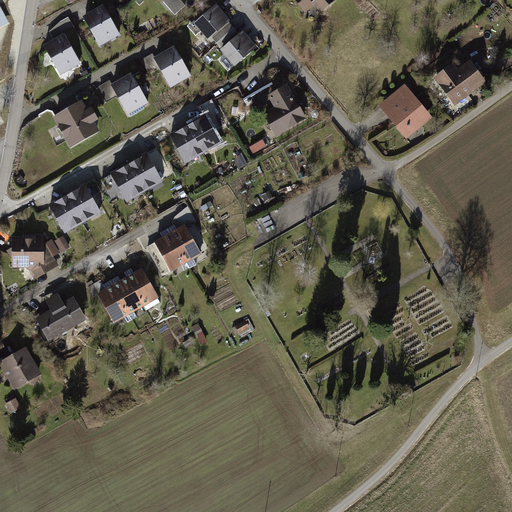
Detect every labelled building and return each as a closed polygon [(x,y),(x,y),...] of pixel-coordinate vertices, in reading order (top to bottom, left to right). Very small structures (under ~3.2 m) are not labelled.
[(338,0),(298,0),(309,12),(316,5),(323,13),(338,0)] [(106,7),(86,18),(102,48),(122,37),(106,7)] [(232,24),(218,7),(197,24),(211,41),(232,24)] [(245,32),(223,51),(237,67),(259,49),(245,32)] [(65,35),(46,46),(63,77),(83,66),(65,35)] [(192,76),(176,48),(156,59),(153,55),(142,61),(151,77),(163,70),(173,87),(192,76)] [(456,62),(435,77),(456,107),(489,83),(474,61),(461,70),(456,62)] [(151,105),(133,75),(113,87),(110,82),(99,89),(107,103),(117,97),(129,118),(151,105)] [(277,108),(265,114),(277,136),(309,118),(290,85),(270,96),(277,108)] [(408,85),(381,106),(407,140),(434,119),(408,85)] [(267,94),(259,99),(268,112),(276,107),(267,94)] [(84,101),(55,118),(73,149),(101,133),(96,124),(102,121),(95,109),(90,111),(84,101)] [(209,116),(172,136),(188,164),(224,144),(209,116)] [(149,154),(112,175),(128,202),(165,181),(149,154)] [(87,185),(51,205),(67,234),(103,215),(87,185)] [(189,226),(157,242),(173,271),(204,255),(189,226)] [(46,236),(13,237),(14,269),(33,270),(39,280),(61,268),(55,258),(61,255),(53,241),(47,245),(46,236)] [(64,238),(58,242),(64,252),(70,248),(64,238)] [(144,269),(99,293),(116,324),(161,300),(144,269)] [(51,311),(38,318),(51,342),(89,321),(76,298),(65,304),(59,293),(45,301),(51,311)] [(201,324),(193,327),(200,345),(208,342),(201,324)] [(28,347),(0,362),(0,363),(16,391),(44,375),(28,347)]
